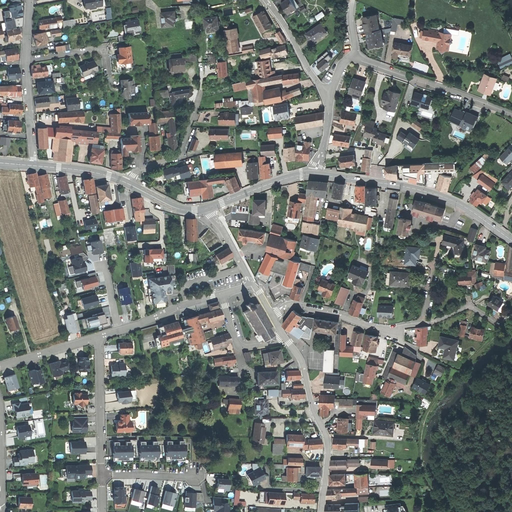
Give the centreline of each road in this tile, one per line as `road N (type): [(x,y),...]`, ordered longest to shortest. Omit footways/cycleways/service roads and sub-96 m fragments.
road 1 (residential): [(271,317),(299,304),(368,327),(423,323),(435,265)]
road 2 (secondary): [(315,174),(444,195),(511,239)]
road 3 (residential): [(284,338),(300,361),(327,448),(321,511)]
road 4 (residential): [(354,58),(511,113)]
road 5 (residential): [(98,336),(102,474)]
road 6 (residential): [(222,294),(98,336)]
road 7 (residential): [(126,182),(181,151),(200,91)]
